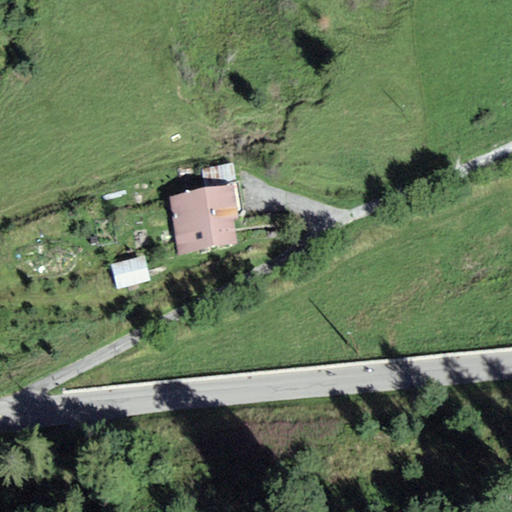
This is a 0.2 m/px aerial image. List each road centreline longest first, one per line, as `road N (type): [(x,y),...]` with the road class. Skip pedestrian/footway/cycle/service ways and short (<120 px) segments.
road 1 (track): [(22,408),(33,389),(346,220),(511,152)]
road 2 (tertiary): [(82,405),(511,363)]
